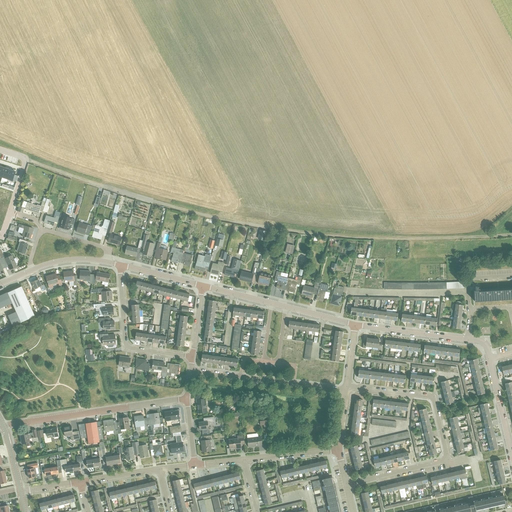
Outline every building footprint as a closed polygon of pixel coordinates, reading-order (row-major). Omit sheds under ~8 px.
[(5,168),(2,177),(7,179),(10,170),(5,168)] [(10,170),(7,179),(13,181),(16,182),(18,176),(15,175),(16,172),(10,170)] [(42,212),(43,211),(47,199),(44,198),(41,206),(38,205),(37,206),(28,203),(26,210),(34,213),(33,214),(39,216),(41,212),(42,212)] [(45,223),(54,225),(55,222),(58,222),(61,213),(56,211),(55,216),(54,218),(47,216),(45,223)] [(60,227),(69,230),(70,224),(74,225),(75,220),(72,219),(64,216),(60,227)] [(96,226),(93,237),(101,239),(103,235),(106,236),(110,221),(105,219),(103,226),(102,226),(102,227),(99,227),(99,226),(99,225),(98,225),(97,225),(97,226),(96,226)] [(87,229),(90,231),(92,226),(79,223),(78,228),(77,228),(76,231),(77,231),(76,232),(85,235),(87,229)] [(21,237),(30,239),(32,231),(31,231),(32,228),(25,226),(19,224),(18,227),(24,229),(21,237)] [(143,241),(141,248),(141,249),(144,250),(143,254),(152,256),(155,244),(147,242),(149,236),(148,236),(149,231),(146,231),(143,241)] [(111,234),(108,242),(120,245),(122,238),(111,234)] [(17,252),(25,254),(28,245),(26,244),(26,242),(19,239),(18,242),(20,243),(17,252)] [(172,247),(171,252),(174,253),(172,261),(178,263),(178,262),(181,263),(183,253),(184,251),(184,250),(181,250),(176,248),(177,242),(175,241),(173,248),(172,247)] [(157,258),(166,260),(168,251),(166,250),(167,247),(161,245),(161,244),(158,243),(155,254),(158,255),(157,258)] [(288,244),(285,253),(293,254),(295,246),(288,244)] [(127,246),(125,254),(136,256),(138,249),(127,246)] [(183,253),(181,263),(184,264),(184,265),(190,266),(193,255),(184,253),(185,251),(184,251),(183,253)] [(4,257),(1,258),(4,265),(7,264),(10,270),(17,267),(12,256),(5,259),(4,257)] [(197,262),(195,269),(204,272),(205,269),(205,268),(208,269),(210,263),(211,259),(205,257),(203,264),(197,262)] [(233,267),(232,269),(227,268),(225,275),(234,277),(235,274),(238,274),(241,261),(234,259),(232,267),(233,267)] [(211,273),(218,275),(220,270),(223,271),(224,264),(218,262),(217,266),(213,265),(211,273)] [(258,268),(256,275),(260,276),(258,283),(269,286),(272,276),(260,273),(261,269),(258,268)] [(69,282),(70,286),(74,285),(77,285),(77,276),(74,276),(73,271),(64,272),(65,281),(67,280),(68,282),(69,282)] [(92,283),(94,275),(90,275),(90,272),(80,271),(80,279),(84,280),(84,281),(89,282),(89,284),(92,284),(92,283)] [(285,290),(288,278),(280,276),(281,273),(277,271),(274,281),(278,282),(276,288),(282,289),(283,289),(285,289),(285,290)] [(97,275),(94,275),(92,283),(95,284),(96,280),(108,283),(110,275),(97,272),(97,275)] [(242,272),(240,279),(252,282),(253,275),(242,272)] [(59,286),(62,285),(60,276),(57,276),(56,274),(46,277),(50,289),(53,288),(52,285),(59,284),(59,286)] [(288,278),(285,290),(294,293),(297,284),(300,285),(302,277),(298,276),(297,280),(288,278)] [(40,287),(41,289),(42,291),(46,290),(43,282),(40,283),(39,280),(32,283),(35,289),(36,290),(39,288),(40,287)] [(313,293),(315,294),(318,283),(316,282),(314,288),(304,286),(302,294),(312,297),(313,293)] [(315,294),(318,295),(316,300),(323,302),(324,298),(328,299),(330,293),(327,292),(329,286),(318,283),(315,294)] [(21,286),(7,293),(12,303),(16,312),(20,323),(25,321),(34,316),(21,286)] [(331,304),(340,306),(344,287),(338,286),(337,289),(335,288),(331,304)] [(474,291),(475,302),(511,299),(511,289),(483,292),(483,291),(479,291),(478,286),(476,287),(476,291),(474,291)] [(165,296),(167,288),(161,287),(159,294),(158,296),(161,297),(161,295),(165,296)] [(102,292),(103,301),(113,301),(113,297),(112,297),(112,295),(112,292),(108,292),(108,288),(99,289),(99,293),(102,292)] [(167,296),(170,297),(172,290),(167,288),(165,296),(164,297),(166,298),(167,296)] [(173,298),(176,299),(178,291),(172,290),(170,297),(170,300),(173,301),(173,298)] [(7,293),(0,295),(0,308),(12,303),(7,293)] [(182,300),(182,302),(184,303),(184,301),(188,302),(190,294),(184,293),(182,300)] [(359,300),(359,297),(353,297),(352,300),(355,300),(355,301),(354,308),(351,308),(351,315),(357,316),(357,309),(358,303),(359,300)] [(462,302),(456,301),(456,305),(453,304),(452,310),(455,310),(462,311),(463,305),(462,305),(462,302)] [(95,305),(95,309),(99,308),(100,316),(103,316),(103,315),(114,315),(113,307),(105,307),(105,304),(95,305)] [(16,312),(7,316),(12,327),(20,323),(16,312)] [(103,323),(103,330),(115,329),(114,321),(110,321),(110,318),(99,319),(99,324),(103,323)] [(241,327),(238,327),(235,326),(232,350),(238,351),(241,327)] [(100,335),(100,340),(103,340),(104,345),(108,345),(108,344),(116,343),(115,335),(108,336),(108,332),(100,333),(100,335)] [(366,347),(372,347),(373,339),(367,338),(366,342),(363,342),(363,348),(366,348),(366,347)] [(373,339),(372,347),(378,348),(378,350),(381,350),(382,344),(379,344),(380,340),(373,339)] [(304,359),(310,360),(313,341),(307,340),(304,359)] [(333,349),(333,348),(324,347),(324,350),(333,351),(332,355),(340,356),(340,350),(333,349)] [(121,357),(119,366),(125,367),(125,370),(126,371),(126,373),(131,373),(132,367),(129,367),(130,358),(121,357)] [(145,372),(149,373),(150,367),(146,366),(146,360),(137,359),(136,369),(145,370),(145,372)] [(465,368),(471,367),(478,365),(477,359),(470,361),(470,364),(465,365),(465,368)] [(166,376),(166,373),(167,368),(164,367),(165,363),(153,361),(152,369),(162,371),(161,377),(166,378),(166,376)] [(169,373),(166,373),(166,376),(171,376),(171,374),(179,375),(180,365),(168,364),(167,369),(170,370),(169,373)] [(302,374),(335,376),(335,373),(338,373),(339,369),(303,367),(302,374)] [(198,405),(199,414),(207,413),(206,399),(196,400),(197,405),(198,405)] [(479,412),(489,409),(487,403),(480,405),(481,407),(478,408),(479,412)] [(180,419),(179,414),(180,414),(179,409),(175,410),(175,411),(166,412),(167,421),(180,419)] [(147,420),(149,430),(150,437),(155,436),(154,428),(155,428),(154,424),(160,424),(159,413),(150,414),(150,420),(147,420)] [(145,430),(149,430),(147,420),(144,421),(143,415),(134,417),(136,427),(137,431),(141,430),(141,426),(145,426),(145,430)] [(206,422),(199,423),(200,430),(202,430),(202,434),(210,433),(209,429),(208,429),(208,425),(210,425),(210,423),(214,423),(213,417),(205,418),(206,422)] [(117,425),(118,434),(119,441),(123,441),(122,433),(121,433),(121,429),(130,428),(128,418),(119,419),(120,424),(117,425)] [(264,429),(269,429),(269,419),(261,419),(261,425),(264,424),(264,429)] [(115,434),(118,434),(117,425),(113,425),(113,420),(104,421),(105,432),(114,430),(115,434)] [(422,422),(419,423),(420,428),(423,428),(430,426),(429,420),(422,422)] [(81,425),(78,425),(80,437),(82,436),(83,439),(88,438),(89,444),(99,442),(99,440),(103,439),(101,422),(90,423),(90,422),(89,422),(89,423),(81,425)] [(64,427),(65,431),(64,432),(65,433),(66,437),(70,436),(70,437),(71,437),(72,441),(80,439),(79,431),(73,432),(71,426),(69,426),(68,426),(68,427),(67,426),(66,427),(65,427),(64,427)] [(48,438),(51,437),(54,437),(54,438),(59,437),(57,428),(46,430),(47,433),(48,438)] [(21,435),(22,444),(27,443),(27,446),(31,446),(29,439),(35,437),(35,438),(37,438),(36,430),(32,430),(33,433),(21,435)] [(381,444),(410,437),(408,431),(379,438),(381,444)] [(422,437),(423,440),(433,437),(432,432),(425,433),(425,436),(422,437)] [(48,438),(47,433),(44,434),(46,443),(52,442),(51,437),(48,438)] [(454,435),(455,441),(462,440),(461,437),(464,436),(463,433),(454,435)] [(248,438),(247,438),(248,447),(259,446),(259,445),(262,445),(261,437),(253,438),(253,434),(247,435),(248,438)] [(210,440),(212,440),(212,435),(203,436),(204,441),(201,441),(202,453),(212,451),(210,440)] [(241,444),(245,444),(244,436),(240,436),(240,439),(229,440),(230,448),(237,448),(237,449),(242,448),(241,444)] [(381,444),(379,438),(370,441),(372,446),(381,444)] [(139,442),(135,443),(137,453),(140,452),(141,458),(149,457),(147,449),(147,445),(139,446),(139,442)] [(153,443),(150,444),(150,448),(151,450),(154,450),(155,456),(163,454),(161,442),(158,443),(153,443)] [(182,442),(170,444),(172,453),(177,452),(177,454),(185,453),(184,446),(183,446),(182,442)] [(137,453),(135,443),(132,443),(133,447),(125,449),(127,460),(135,459),(134,453),(137,453)] [(463,445),(456,447),(458,453),(468,450),(467,445),(463,445)] [(93,459),(94,468),(99,467),(98,466),(101,466),(100,458),(97,459),(97,455),(93,456),(93,459)] [(120,455),(113,456),(114,464),(121,463),(120,455)] [(78,464),(73,465),(74,471),(81,470),(80,464),(83,463),(81,456),(76,457),(78,464)] [(114,464),(113,456),(106,457),(107,465),(114,464)] [(66,459),(60,460),(61,467),(64,466),(65,472),(74,471),(73,465),(67,466),(66,459)] [(94,468),(93,459),(86,461),(87,468),(90,467),(90,468),(94,468)] [(58,467),(51,468),(52,474),(59,473),(58,469),(61,468),(61,467),(60,460),(57,461),(58,467)] [(27,465),(28,469),(27,469),(29,478),(37,477),(37,474),(39,474),(38,468),(39,467),(38,463),(27,465)] [(52,474),(51,468),(44,469),(44,465),(41,465),(42,472),(45,471),(45,475),(52,474)] [(322,480),(324,486),(333,484),(332,477),(322,480)] [(314,488),(324,486),(322,480),(312,482),(314,488)] [(324,486),(325,492),(335,490),(333,484),(324,486)] [(325,492),(326,498),(336,496),(335,490),(325,492)] [(316,497),(316,500),(326,498),(325,492),(321,493),(322,496),(316,497)] [(243,495),(236,497),(233,498),(234,504),(245,501),(243,495)] [(326,498),(328,504),(338,502),(336,496),(326,498)] [(212,498),(215,510),(221,508),(218,497),(212,498)] [(318,506),(324,505),(328,504),(326,498),(316,500),(318,506)] [(246,507),(245,501),(234,504),(236,510),(239,509),(246,507)] [(328,504),(329,510),(339,508),(338,502),(328,504)] [(0,511),(5,511),(10,511),(9,508),(8,508),(8,505),(2,506),(1,503),(0,503),(0,511)]
